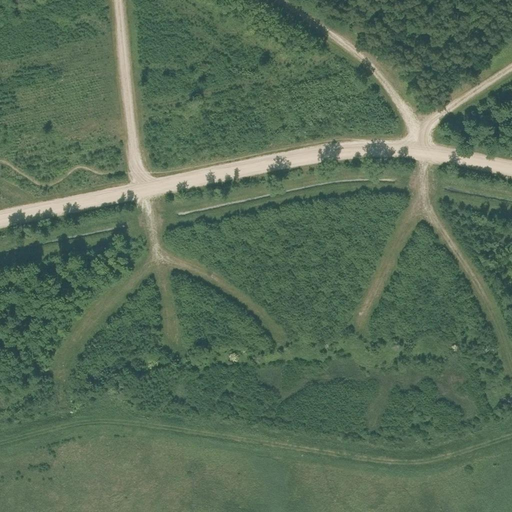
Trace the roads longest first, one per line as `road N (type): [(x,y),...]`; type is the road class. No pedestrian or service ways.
road 1 (track): [(511,169),(408,150),(160,188)]
road 2 (track): [(160,188),(0,218)]
